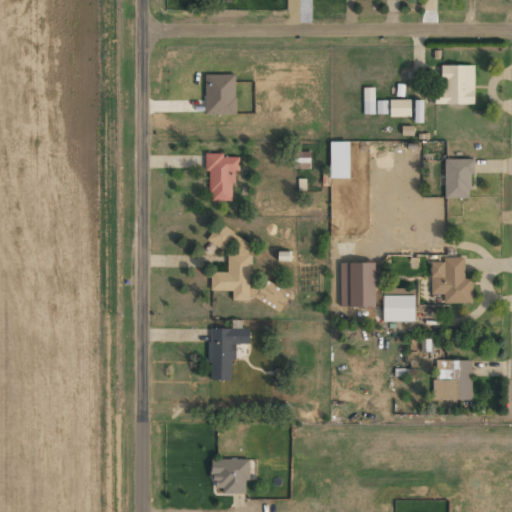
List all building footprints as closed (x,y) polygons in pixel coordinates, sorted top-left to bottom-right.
[(474,66),(441,65),(440,91),(434,91),(434,104),(474,104),(474,66)] [(235,74),(204,75),(205,115),(236,114),(235,74)] [(363,88),(363,114),(374,114),(374,88),(363,88)] [(410,100),(389,99),(389,117),(410,117),(410,100)] [(387,100),(376,101),(376,114),(387,113),(387,100)] [(422,122),(422,101),(415,101),(416,107),(414,107),(414,122),(422,122)] [(310,152),(293,152),(293,168),(310,169),(310,152)] [(239,157),(223,157),(223,154),(205,153),(205,172),(209,172),(209,201),(231,201),(231,183),(236,183),(236,171),(239,171),(239,157)] [(472,159),(445,159),(444,198),(471,198),(472,159)] [(248,301),(250,234),(213,233),(212,247),(228,247),(227,272),(211,272),(210,290),(232,291),(232,300),(248,301)] [(431,262),(430,294),(444,294),(444,303),(472,303),(472,278),(464,278),(464,257),(443,257),(443,262),(431,262)] [(375,307),(374,263),(339,263),(339,307),(375,307)] [(255,299),(280,312),(290,293),(265,280),(255,299)] [(414,295),(383,296),(383,322),(414,321),(414,295)] [(471,400),(472,360),(434,360),(434,399),(471,400)] [(247,492),(248,459),(213,459),(212,492),(247,492)]
